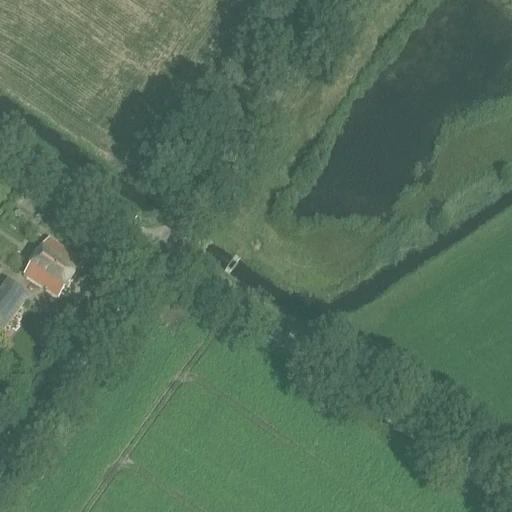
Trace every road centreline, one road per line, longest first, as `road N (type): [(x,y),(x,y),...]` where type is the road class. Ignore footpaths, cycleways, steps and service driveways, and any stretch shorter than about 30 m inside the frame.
road 1 (unclassified): [(511,485),(160,253)]
road 2 (unclassified): [(160,253),(335,0)]
road 3 (unclassified): [(0,482),(160,253)]
road 4 (unclassified): [(160,253),(0,138)]
